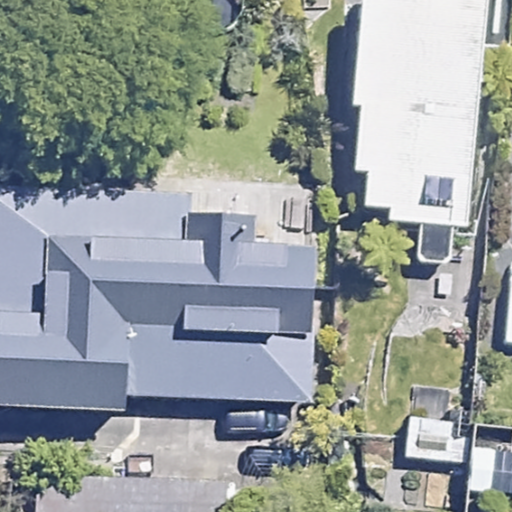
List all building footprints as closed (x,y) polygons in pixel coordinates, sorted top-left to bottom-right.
[(463,0),(339,0),(320,236),(443,246),(463,0)] [(0,409),(269,418),(275,212),(0,203),(0,409)] [(463,425),(408,421),(404,465),(460,469),(463,425)] [(511,447),(464,446),(463,493),(511,494),(511,447)] [(232,511),(233,483),(38,478),(37,511),(232,511)]
